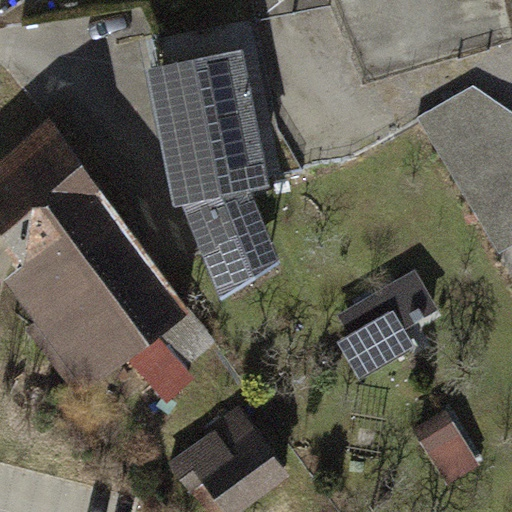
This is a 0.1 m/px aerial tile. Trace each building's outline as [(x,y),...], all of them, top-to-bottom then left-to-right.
[(246,52),(153,66),(164,119),(179,202),(191,201),(226,291),(280,260),(252,190),(274,189),(246,52)] [(511,108),(491,70),(421,109),(504,255),(511,250),(511,108)] [(54,121),(0,164),(0,217),(17,239),(108,351),(188,287),(54,121)] [(422,346),(412,321),(442,309),(427,272),(336,309),(361,371),(422,346)] [(264,511),(291,491),(225,411),(161,463),(201,511),(264,511)]
